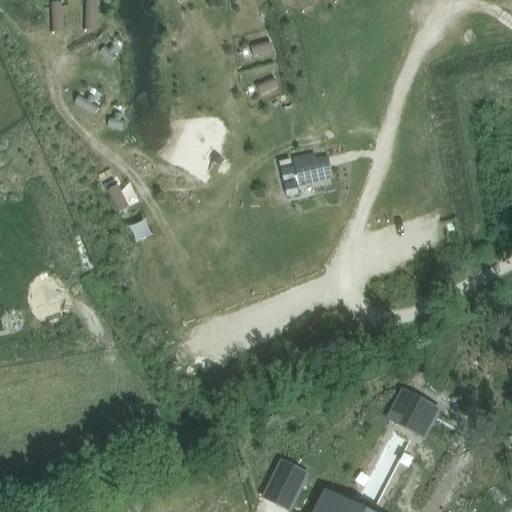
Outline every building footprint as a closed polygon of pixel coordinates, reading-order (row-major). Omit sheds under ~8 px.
[(293,0),(301,13),(311,6),(307,0),(293,0)] [(84,2),(84,30),(96,30),(96,2),(84,2)] [(50,5),(52,33),(64,32),(62,4),(50,5)] [(269,42),(252,47),(255,57),(272,52),(269,42)] [(273,77),(257,84),(262,95),(278,88),(273,77)] [(314,155),(294,160),(301,186),(320,181),(316,162),(314,155)] [(290,161),(280,163),(288,198),(298,195),(290,161)] [(107,191),(118,213),(129,208),(118,186),(107,191)] [(137,243),(151,236),(143,220),(129,227),(137,243)] [(425,437),(438,412),(402,394),(389,419),(425,437)] [(352,511),(329,500),(322,511),(352,511)]
